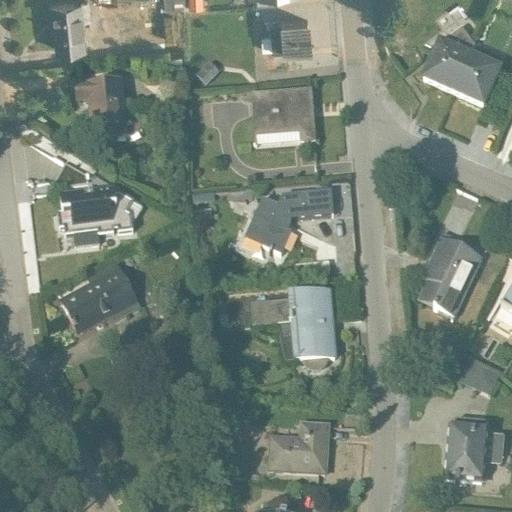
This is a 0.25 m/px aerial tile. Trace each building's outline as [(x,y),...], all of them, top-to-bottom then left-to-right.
[(162,0),(163,14),(171,14),(171,19),(183,18),(182,0),(162,0)] [(194,18),(193,2),(183,2),(183,18),(194,18)] [(87,3),(47,6),(50,35),(53,35),(54,53),(86,49),(83,21),(89,20),(87,3)] [(259,41),(261,56),(284,55),(285,58),(295,57),(294,53),(312,52),(309,20),(279,23),(279,25),(269,26),(270,40),(259,41)] [(474,49),(460,31),(439,47),(438,47),(423,83),(453,96),(474,49)] [(470,58),(453,96),(482,109),(499,71),(470,58)] [(208,62),(195,74),(205,84),(218,71),(208,62)] [(178,84),(160,79),(151,110),(173,117),(178,103),(173,101),(178,84)] [(121,82),(74,86),(75,105),(87,105),(90,144),(127,142),(121,82)] [(314,145),(310,92),(250,96),(254,149),(314,145)] [(98,238),(131,235),(131,229),(142,211),(119,197),(115,198),(113,189),(63,165),(50,189),(54,189),(54,191),(62,191),(63,198),(59,199),(60,215),(56,216),(58,232),(62,232),(64,239),(73,238),(74,250),(98,248),(98,238)] [(232,193),(235,206),(256,204),(251,191),(232,193)] [(261,201),(244,241),(279,257),(290,235),(286,233),(290,225),(289,222),(332,218),(330,194),(281,198),(277,208),(261,201)] [(443,237),(442,237),(428,265),(426,264),(417,282),(423,284),(423,283),(425,284),(415,304),(452,322),(481,262),(466,254),(468,249),(467,249),(466,250),(442,239),(443,237)] [(112,328),(139,313),(135,306),(136,305),(115,269),(82,286),(85,292),(60,305),(77,337),(108,321),(112,328)] [(326,368),(327,363),(335,363),(333,323),(336,323),(335,301),(331,301),(330,294),(316,295),(315,286),(216,297),(219,329),(226,329),(226,333),(276,329),(284,365),(301,365),(303,369),(307,374),(311,375),(317,375),(322,373),(326,368)] [(511,290),(499,311),(511,319),(511,290)] [(498,379),(466,364),(456,383),(489,399),(498,379)] [(222,400),(238,401),(237,386),(223,383),(222,400)] [(225,411),(244,411),(241,402),(222,400),(225,411)] [(500,468),(503,439),(488,437),(488,432),(485,432),(485,428),(483,425),(455,422),(452,425),(452,430),(448,430),(442,485),(483,489),(485,468),(499,469),(500,468)] [(269,440),(267,476),(326,479),(329,428),(299,427),(298,441),(269,440)]
